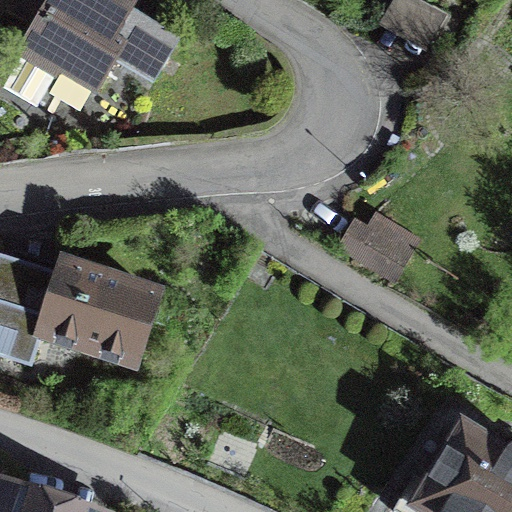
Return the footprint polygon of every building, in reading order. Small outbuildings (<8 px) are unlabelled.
[(131,6),(120,0),(23,0),(47,14),(3,85),(35,104),(53,73),(56,75),(61,67),(96,88),(116,55),(152,78),(173,43),(126,14),(131,6)] [(443,19),(411,0),(393,0),(379,25),(423,52),(443,19)] [(416,241),(377,217),(368,231),(357,224),(342,249),(392,280),(416,241)] [(136,365),(158,297),(59,264),(53,282),(8,268),(1,289),(0,288),(0,354),(30,365),(41,333),(136,365)] [(507,455),(463,428),(415,505),(403,497),(395,511),(511,511),(511,450),(510,451),(507,455)] [(38,511),(1,500),(0,502),(0,511),(38,511)]
